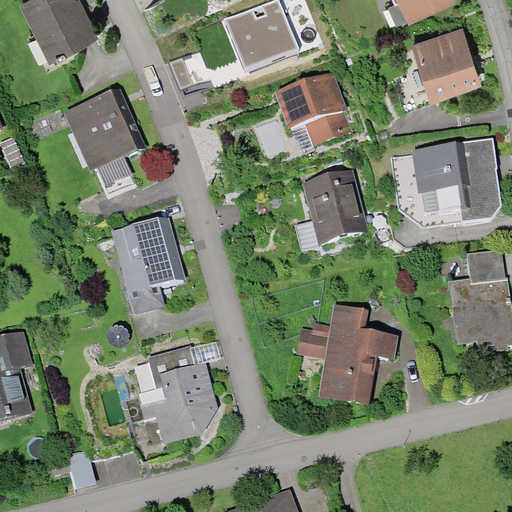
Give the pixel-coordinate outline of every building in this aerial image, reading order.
[(78,0),(76,1),(75,0),(30,0),(19,6),(49,64),(99,39),(81,4),(79,0),(78,0)] [(279,0),(273,0),(224,19),(224,21),(223,21),(238,57),(243,70),(299,48),(279,0)] [(397,0),(409,25),(454,4),(452,0),(397,0)] [(472,57),(462,28),(411,46),(431,104),(482,87),(472,57)] [(182,58),(169,63),(180,91),(193,85),(182,58)] [(333,71),(275,92),(282,110),(288,128),(291,127),(304,122),(314,146),(352,132),(344,110),(347,109),(333,71)] [(64,112),(90,170),(97,168),(125,157),(147,149),(126,101),(121,88),(64,112)] [(304,122),(291,127),(296,140),(299,139),(303,150),(314,146),(304,122)] [(25,162),(14,137),(0,144),(12,169),(25,162)] [(493,139),(412,150),(413,155),(392,157),(399,209),(422,228),(491,218),(502,206),(495,168),(497,168),(493,139)] [(132,175),(125,157),(97,168),(104,185),(132,175)] [(369,232),(353,170),(303,183),(309,207),(313,221),(319,245),(369,232)] [(178,249),(169,217),(113,231),(134,314),(165,306),(160,285),(185,278),(178,249)] [(319,245),(313,221),(295,226),(302,251),(319,247),(319,245)] [(501,250),(467,254),(471,278),(471,283),(505,277),(501,250)] [(511,344),(511,307),(507,277),(505,277),(471,283),(471,278),(449,282),(458,344),(478,341),(478,347),(494,344),(495,351),(503,351),(509,350),(508,346),(511,344)] [(335,304),(331,324),(365,330),(369,310),(335,304)] [(325,359),(331,326),(315,323),(313,331),(302,328),(297,354),(325,359)] [(365,330),(331,324),(331,326),(325,359),(318,396),(369,404),(378,356),(395,359),(399,335),(365,330)] [(0,337),(0,365),(1,365),(3,372),(20,367),(21,368),(33,365),(24,331),(0,337)] [(192,348),(190,348),(195,366),(206,363),(221,359),(216,341),(192,348)] [(191,346),(148,357),(150,363),(157,389),(163,387),(159,374),(195,366),(190,348),(192,348),(191,346)] [(157,389),(150,363),(135,366),(142,392),(157,389)] [(156,416),(164,444),(201,436),(203,433),(218,407),(206,363),(195,366),(159,374),(163,387),(166,398),(142,405),(141,405),(145,419),(156,416)] [(0,365),(0,421),(33,413),(21,368),(20,367),(3,372),(1,365),(0,365)] [(166,398),(163,387),(157,389),(142,392),(139,393),(142,405),(166,398)] [(87,450),(67,455),(75,489),(96,483),(87,450)] [(298,511),(291,490),(242,508),(231,511),(298,511)]
